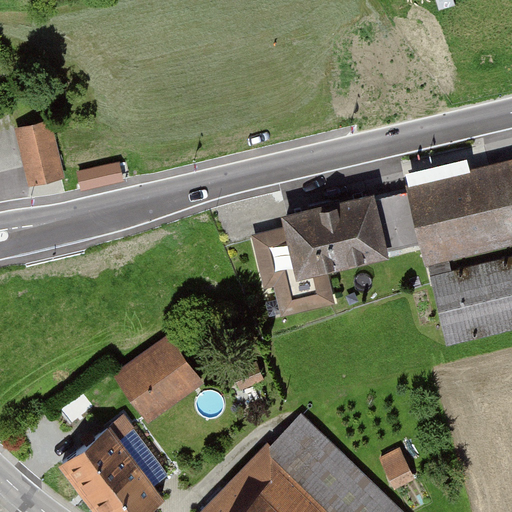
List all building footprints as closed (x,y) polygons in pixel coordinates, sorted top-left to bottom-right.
[(53,122),(17,130),(29,186),(65,178),(53,122)] [(511,162),(408,189),(428,267),(511,245),(511,162)] [(120,164),(79,174),(83,189),(124,178),(120,164)] [(271,231),(255,235),(268,288),(277,286),(285,318),(338,305),(330,271),(388,257),(372,194),(268,220),(271,231)] [(511,258),(434,275),(449,344),(511,329),(511,258)] [(171,337),(116,375),(150,425),(206,387),(171,337)] [(126,416),(58,465),(85,503),(138,466),(123,445),(139,434),(126,416)] [(221,491),(213,511),(405,511),(305,416),(221,491)] [(404,450),(382,459),(395,493),(418,484),(404,450)] [(85,503),(91,511),(147,511),(163,501),(138,466),(85,503)]
